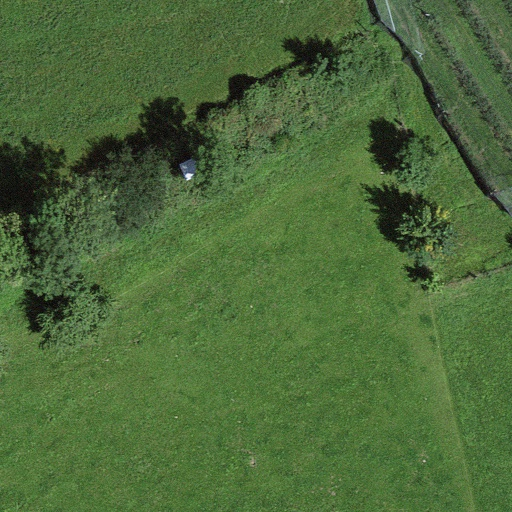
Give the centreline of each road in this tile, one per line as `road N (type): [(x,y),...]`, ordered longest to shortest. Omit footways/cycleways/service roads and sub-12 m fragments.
road 1 (track): [(0,195),(206,100),(359,0)]
road 2 (track): [(410,0),(440,155),(479,212),(511,215)]
